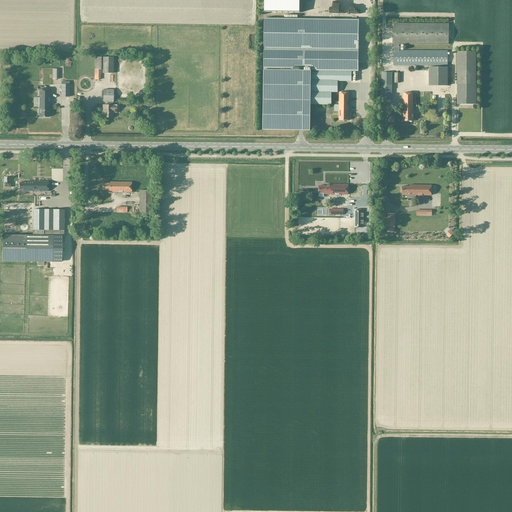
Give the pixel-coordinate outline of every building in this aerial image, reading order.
[(264,0),(264,12),(300,12),(299,0),(264,0)] [(310,105),(331,105),(331,81),(351,81),(351,71),(358,72),(359,20),(264,19),(263,130),(310,131),(310,105)] [(451,30),(449,30),(449,24),(394,24),(393,49),(393,65),(447,66),(447,52),(399,51),(399,45),(448,45),(449,38),(451,38),(451,30)] [(476,85),(475,85),(476,53),(457,53),(457,85),(457,104),(476,104),(476,85)] [(116,58),(113,57),(94,57),(94,80),(100,80),(100,70),(103,70),(103,74),(115,74),(116,58)] [(380,67),(388,72),(391,66),(383,62),(380,67)] [(429,68),(429,86),(447,86),(447,68),(429,68)] [(392,100),(392,73),(381,73),(381,100),(392,100)] [(70,97),(70,85),(61,85),(61,97),(70,97)] [(49,117),(49,89),(39,89),(39,117),(49,117)] [(112,102),(113,102),(113,90),(103,90),(103,102),(108,102),(108,106),(103,106),(103,118),(113,118),(113,111),(116,111),(116,106),(112,106),(112,102)] [(349,121),(349,93),(339,92),(339,121),(349,121)] [(413,122),(413,94),(403,93),(403,121),(413,122)] [(48,192),(48,182),(26,181),(26,183),(19,183),(19,190),(24,190),(24,191),(48,192)] [(131,183),(109,182),(109,184),(102,184),(102,191),(107,191),(107,192),(131,193),(131,183)] [(348,195),(348,185),(326,185),(326,186),(319,186),(319,193),(324,193),(324,195),(348,195)] [(431,196),(431,186),(409,185),(409,187),(402,187),(402,194),(407,194),(407,198),(408,198),(413,198),(416,196),(416,195),(431,196)] [(139,213),(152,213),(152,191),(139,191),(139,213)] [(33,230),(33,236),(3,236),(3,261),(62,262),(62,237),(64,237),(64,230),(64,210),(33,210),(33,230)] [(394,232),(395,214),(387,214),(386,232),(394,232)] [(65,288),(66,277),(63,277),(64,269),(61,269),(61,273),(55,273),(54,280),(58,280),(57,288),(65,288)]
